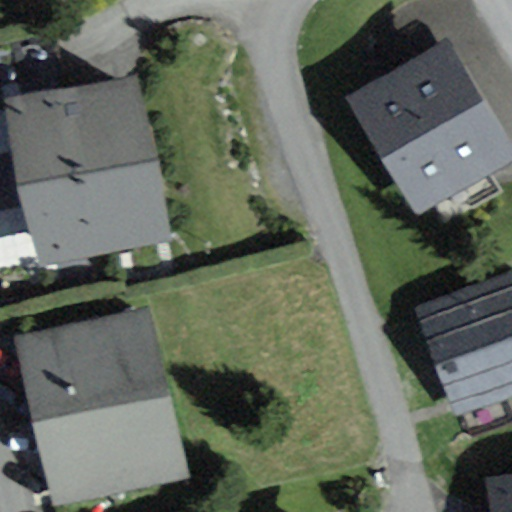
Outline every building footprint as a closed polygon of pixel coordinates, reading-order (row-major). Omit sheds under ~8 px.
[(511,160),(511,142),(452,41),(354,99),(422,214),(511,160)] [(171,239),(139,76),(11,101),(43,264),(171,239)] [(511,389),(511,266),(418,301),(458,409),(511,389)] [(191,470),(152,307),(16,339),(55,503),(191,470)] [(511,511),(511,449),(487,451),(489,511),(511,511)]
